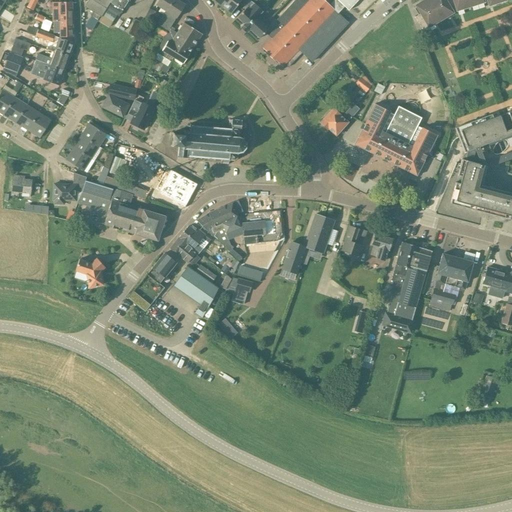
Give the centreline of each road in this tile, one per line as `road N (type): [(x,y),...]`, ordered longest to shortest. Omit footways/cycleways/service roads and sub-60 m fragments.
road 1 (tertiary): [(384,511),(221,447),(82,349)]
road 2 (residential): [(82,349),(122,289),(212,193)]
road 3 (tertiary): [(511,242),(315,193)]
road 4 (residential): [(279,109),(391,0)]
road 5 (unclassified): [(90,99),(118,132),(212,193)]
road 6 (tertiary): [(279,109),(218,49),(194,0)]
road 7 (residential): [(0,125),(50,157),(90,99)]
